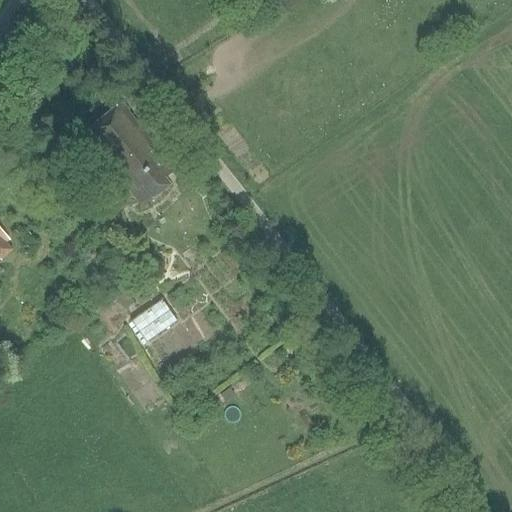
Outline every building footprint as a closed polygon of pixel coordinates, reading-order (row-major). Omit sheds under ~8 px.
[(164,178),(178,167),(165,152),(163,153),(152,140),(154,139),(122,100),(80,134),(141,207),(169,184),(164,178)] [(22,167),(12,176),(21,186),(31,177),(22,167)] [(18,193),(28,204),(30,202),(37,210),(48,201),(31,182),(18,193)] [(11,241),(0,228),(0,261),(0,262),(13,250),(8,244),(11,241)] [(97,320),(101,324),(108,330),(127,310),(126,309),(121,305),(120,303),(116,300),(111,295),(91,315),(97,320)] [(147,340),(181,323),(169,300),(135,316),(147,340)]
